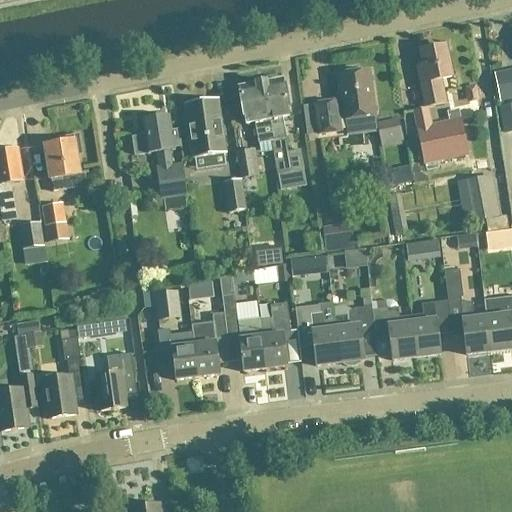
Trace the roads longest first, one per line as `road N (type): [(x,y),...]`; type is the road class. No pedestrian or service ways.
road 1 (residential): [(0,108),(511,1)]
road 2 (residential): [(0,478),(149,444),(511,394)]
